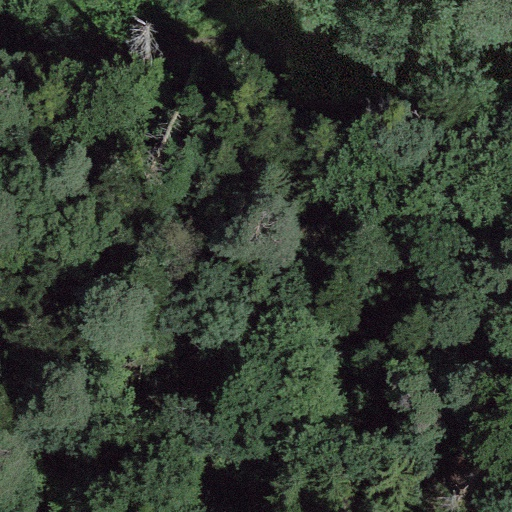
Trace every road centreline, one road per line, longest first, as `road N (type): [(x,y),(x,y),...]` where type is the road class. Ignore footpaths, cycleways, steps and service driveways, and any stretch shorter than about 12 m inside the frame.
road 1 (track): [(0,93),(483,0)]
road 2 (track): [(248,511),(511,491)]
